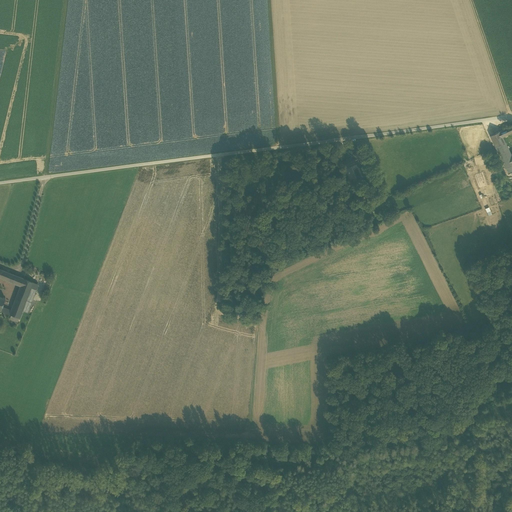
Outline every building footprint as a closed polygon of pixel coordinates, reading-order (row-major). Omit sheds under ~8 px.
[(511,154),(511,155),(502,137),(511,132),(511,126),(490,136),(505,169),(511,165),(511,154)] [(346,160),(348,165),(349,165),(356,162),(357,164),(358,166),(362,164),(357,152),(353,154),(354,157),(346,160)] [(350,166),(349,165),(348,165),(344,167),(347,175),(348,177),(350,181),(355,179),(350,166)] [(369,186),(372,194),(377,193),(374,184),(369,186)] [(0,277),(13,283),(15,275),(0,269),(0,277)] [(9,314),(11,315),(19,318),(20,318),(23,311),(34,283),(23,278),(20,286),(11,310),(9,314)] [(39,284),(34,283),(23,311),(27,313),(39,284)]
